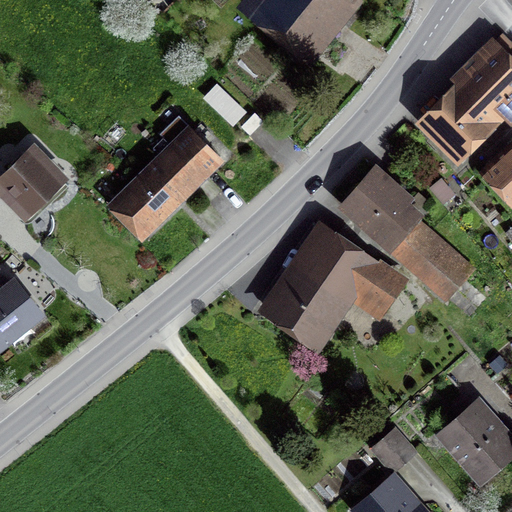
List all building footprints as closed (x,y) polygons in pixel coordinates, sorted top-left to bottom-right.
[(254,0),(249,7),(302,49),(342,0),(254,0)] [(452,74),(410,114),(454,160),(504,113),(509,119),(511,115),(511,45),(494,27),(448,71),(452,74)] [(220,69),(198,91),(234,128),(256,106),(220,69)] [(187,115),(101,199),(137,235),(222,151),(187,115)] [(24,138),(0,161),(0,187),(24,212),(62,175),(24,138)] [(511,144),(479,174),(511,209),(511,144)] [(371,155),(333,200),(444,294),(471,263),(459,252),(465,246),(424,212),(430,205),(371,155)] [(309,214),(255,307),(320,345),(349,295),(378,311),(403,267),(309,214)] [(0,356),(41,324),(10,284),(0,292),(0,356)] [(511,440),(480,403),(441,436),(479,480),(511,451),(511,440)] [(424,511),(394,476),(356,508),(359,511),(424,511)]
